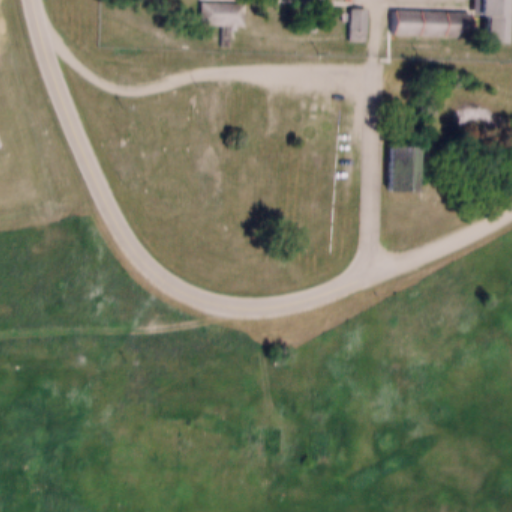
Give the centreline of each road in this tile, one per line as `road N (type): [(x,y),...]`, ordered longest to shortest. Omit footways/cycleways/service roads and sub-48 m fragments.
road 1 (residential): [(34,0),(51,65),(116,213),(157,269),(214,300),(245,304),(274,303),(370,272)]
road 2 (track): [(245,304),(136,329),(0,338)]
road 3 (residential): [(370,272),(511,200)]
